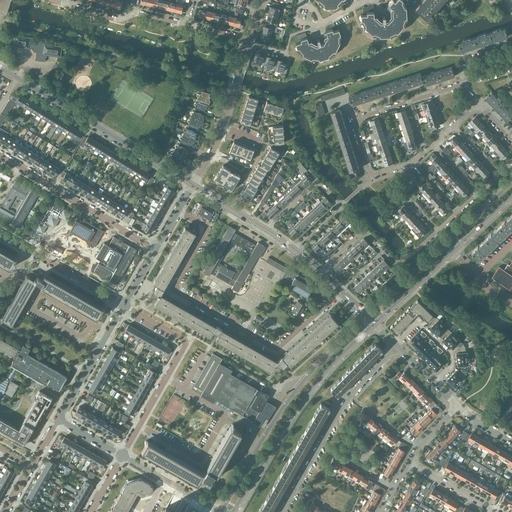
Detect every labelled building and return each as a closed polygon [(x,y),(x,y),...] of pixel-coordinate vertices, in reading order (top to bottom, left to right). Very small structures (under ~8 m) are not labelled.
[(123,1),(118,0),(115,0),(113,7),(120,9),(123,1)] [(161,8),(162,1),(159,0),(155,0),(154,6),(161,8)] [(198,17),(205,18),(207,11),(208,5),(209,2),(202,0),(201,3),(206,4),(204,11),(200,10),(198,17)] [(241,8),(242,6),(245,7),(247,1),(245,0),(235,0),(234,6),(236,7),(241,8)] [(315,0),(318,2),(319,1),(324,5),(323,6),(326,9),(336,9),(339,6),(338,5),(341,0),(342,0),(343,1),(343,0),(315,0)] [(390,11),(390,16),(386,20),(385,20),(385,16),(382,17),(380,18),(379,19),(377,17),(377,16),(374,17),(373,6),(362,7),(363,15),(360,15),(361,20),(362,20),(365,26),(364,27),(372,34),(373,33),(379,35),(379,37),(390,36),(390,35),(395,32),(397,33),(404,25),(403,24),(405,18),(407,18),(406,7),(404,7),(402,2),(403,0),(402,0),(395,0),(394,1),(393,0),(392,0),(388,5),(392,8),(390,10),(390,11)] [(424,0),(423,2),(416,8),(428,19),(432,15),(432,14),(435,10),(436,11),(445,0),(424,0)] [(169,2),(162,1),(161,8),(168,10),(169,2)] [(169,2),(168,10),(174,11),(176,4),(169,2)] [(176,4),(174,11),(181,13),(183,6),(176,4)] [(270,7),(268,14),(277,16),(279,10),(282,11),(282,7),(274,5),(273,8),(270,7)] [(241,19),(237,18),(238,13),(242,14),(243,10),(236,9),(235,12),(234,18),(232,25),(239,27),(241,19)] [(205,18),(212,20),(214,13),(207,11),(205,18)] [(212,20),(219,22),(220,14),(214,13),(212,20)] [(219,22),(226,23),(227,16),(220,14),(219,22)] [(268,21),(268,24),(277,27),(277,24),(275,23),(277,16),(268,14),(266,20),(268,21)] [(226,23),(232,25),(234,18),(227,16),(226,23)] [(277,27),(268,24),(265,23),(260,39),(268,42),(272,30),(276,32),(278,27),(277,27)] [(505,28),(497,30),(490,33),(493,41),(499,39),(499,40),(502,39),(502,38),(508,36),(507,33),(507,31),(506,31),(505,28)] [(311,41),(310,38),(307,39),(305,33),(295,36),(297,43),(295,44),(297,49),(298,49),(302,53),(302,55),(311,60),(312,58),(318,59),(319,61),(329,57),(329,55),(333,52),(335,52),(340,43),(338,42),(339,36),(340,35),(339,30),(333,32),(332,29),(325,31),(326,33),(323,34),(324,37),(324,38),(322,43),(320,43),(319,39),(317,40),(317,41),(315,41),(314,43),(311,42),(311,41)] [(493,41),(490,33),(475,37),(477,46),(484,44),(484,45),(486,44),(486,43),(493,41)] [(61,58),(63,46),(44,43),(44,39),(31,37),(15,35),(13,47),(29,49),(29,48),(33,49),(35,51),(36,52),(35,60),(45,62),(46,55),(61,58)] [(477,46),(475,37),(459,42),(462,51),(468,49),(469,50),(471,49),(471,48),(477,46)] [(258,65),(259,64),(263,65),(266,58),(261,56),(262,55),(256,53),(253,63),(258,65)] [(270,67),(275,69),(277,61),(272,60),(273,59),(267,57),(264,67),(270,69),(270,67)] [(275,70),(281,72),(281,71),(286,72),(288,65),(283,63),(284,62),(278,60),(275,70)] [(47,75),(49,77),(58,65),(55,63),(47,75)] [(455,76),(452,67),(437,72),(440,81),(455,76)] [(440,81),(437,72),(422,77),(424,82),(425,86),(440,81)] [(424,82),(422,77),(421,73),(406,78),(409,87),(424,82)] [(409,87),(406,78),(392,82),(395,91),(409,87)] [(395,91),(392,82),(378,87),(381,96),(395,91)] [(381,96),(378,87),(364,92),(367,101),(381,96)] [(209,97),(210,94),(201,91),(200,94),(198,94),(197,94),(197,95),(197,96),(197,97),(198,97),(197,100),(209,103),(210,100),(209,100),(209,97)] [(367,101),(364,92),(349,96),(352,105),(367,101)] [(488,95),(485,98),(490,103),(489,104),(491,106),(492,105),(496,110),(503,104),(492,92),(489,94),(488,95)] [(21,105),(25,98),(20,95),(18,99),(16,102),(15,102),(14,103),(13,105),(15,106),(17,103),(20,105),(21,105)] [(248,96),(246,101),(256,104),(257,99),(248,96)] [(30,101),(25,98),(21,105),(20,105),(18,108),(20,109),(22,106),(25,108),(26,108),(30,101)] [(208,106),(209,103),(197,100),(196,102),(195,102),(195,103),(194,103),(194,104),(194,105),(195,105),(196,106),(195,109),(204,112),(205,109),(206,109),(207,106),(208,106)] [(31,111),(36,105),(30,101),(26,108),(25,108),(24,111),(25,112),(27,109),(30,111),(31,111)] [(246,101),(245,106),(254,109),(256,104),(246,101)] [(264,108),(263,110),(269,112),(272,103),(266,101),(265,104),(264,104),(263,107),(264,108)] [(434,107),(436,107),(435,104),(433,105),(432,101),(421,104),(423,110),(424,110),(426,110),(434,107)] [(272,103),(269,112),(275,114),(278,105),(272,103)] [(496,110),(503,117),(507,122),(511,117),(511,113),(503,104),(496,110)] [(41,108),(36,105),(31,111),(30,111),(29,114),(30,115),(32,112),(36,114),(36,115),(41,108)] [(278,105),(275,114),(281,116),(284,107),(278,105)] [(245,106),(243,112),(252,114),(254,109),(245,106)] [(434,107),(426,110),(424,110),(426,116),(428,116),(436,113),(435,110),(437,109),(436,107),(434,107)] [(36,115),(36,114),(34,118),(35,119),(37,115),(41,117),(42,118),(46,111),(41,108),(36,115)] [(203,115),(204,112),(195,109),(194,112),(193,111),(192,111),(191,112),(191,113),(191,114),(192,114),(191,117),(202,122),(203,119),(202,118),(204,115),(203,115)] [(340,109),(331,112),(336,127),(345,124),(340,109)] [(407,113),(405,110),(397,112),(399,118),(407,116),(409,115),(408,113),(407,113)] [(42,118),(41,117),(39,121),(41,122),(43,118),(46,120),(47,121),(51,114),(46,111),(42,118)] [(243,112),(242,117),(251,120),(252,114),(243,112)] [(436,113),(428,116),(426,116),(428,122),(430,122),(439,119),(439,116),(437,117),(436,113)] [(56,117),(51,114),(47,121),(46,120),(44,124),(46,125),(48,121),(51,123),(52,124),(56,117)] [(409,115),(407,116),(399,118),(401,124),(409,122),(408,118),(410,118),(409,115)] [(61,120),(56,117),(52,124),(51,123),(49,127),(51,128),(53,125),(56,127),(57,127),(61,120)] [(201,125),(202,122),(191,117),(190,120),(189,120),(188,120),(188,121),(188,122),(189,123),(190,123),(189,126),(197,130),(198,127),(199,127),(200,124),(201,125)] [(242,117),(240,122),(249,125),(251,120),(242,117)] [(470,122),(474,127),(480,122),(475,117),(470,122)] [(379,118),(371,121),(372,127),(381,124),(382,124),(382,121),(380,122),(379,118)] [(430,122),(431,128),(432,128),(436,126),(440,125),(439,122),(440,121),(439,119),(430,122)] [(57,127),(56,127),(54,130),(56,131),(58,128),(61,130),(62,130),(66,123),(61,120),(57,127)] [(401,124),(403,130),(411,128),(413,127),(412,125),(410,125),(409,122),(401,124)] [(484,126),(480,122),(474,127),(478,132),(484,126)] [(62,130),(61,130),(59,133),(61,134),(63,131),(66,133),(67,133),(71,126),(66,123),(62,130)] [(345,124),(336,127),(341,142),(350,139),(345,124)] [(382,124),(381,124),(372,127),(374,133),(383,130),(381,127),(383,126),(382,124)] [(68,134),(71,136),(72,136),(77,129),(71,126),(67,133),(66,133),(65,136),(66,137),(68,134)] [(196,133),(197,130),(189,126),(187,129),(186,128),(185,128),(184,128),(184,129),(184,130),(184,131),(185,131),(183,134),(194,139),(196,136),(195,136),(196,134),(196,133)] [(484,126),(478,132),(482,136),(488,131),(484,126)] [(411,128),(403,130),(405,136),(413,134),(412,130),(414,130),(413,127),(411,128)] [(72,136),(71,136),(70,139),(71,140),(73,137),(78,140),(81,134),(82,133),(77,129),(72,136)] [(384,134),(383,130),(374,133),(376,139),(385,136),(384,136),(386,136),(386,133),(384,134)] [(482,136),(487,141),(493,135),(488,131),(482,136)] [(3,135),(0,139),(0,142),(4,145),(8,138),(9,138),(11,135),(6,132),(4,135),(3,135)] [(193,142),(194,139),(183,134),(182,136),(181,136),(180,137),(180,138),(180,139),(182,140),(180,143),(189,147),(190,144),(191,144),(192,142),(193,142)] [(413,134),(405,136),(407,142),(415,140),(417,139),(416,137),(414,137),(413,134)] [(491,145),(497,140),(493,135),(487,141),(491,145)] [(85,144),(88,146),(89,147),(93,140),(88,136),(87,138),(84,143),(83,143),(81,146),(83,147),(85,144)] [(385,136),(376,139),(378,145),(386,142),(385,139),(387,138),(386,136),(384,136),(385,136)] [(8,138),(4,145),(9,148),(14,141),(16,138),(15,137),(13,140),(9,138),(8,138)] [(447,155),(450,152),(453,149),(456,146),(461,142),(457,137),(451,142),(454,144),(448,149),(446,147),(442,150),(447,155)] [(350,139),(341,142),(345,157),(354,154),(350,139)] [(407,142),(404,143),(406,149),(411,148),(412,151),(417,149),(416,146),(417,146),(416,142),(417,142),(417,139),(415,140),(407,142)] [(9,148),(14,151),(19,144),(20,144),(21,141),(20,140),(18,143),(14,141),(9,148)] [(90,147),(93,149),(94,150),(98,143),(93,140),(89,147),(88,146),(86,150),(88,151),(90,147)] [(495,150),(501,145),(497,140),(491,145),(495,150)] [(227,159),(214,179),(232,190),(247,166),(249,164),(255,149),(234,141),(227,159)] [(388,146),(386,142),(378,145),(376,146),(378,152),(380,151),(390,148),(389,145),(388,146)] [(460,151),(465,146),(461,142),(456,146),(460,151)] [(14,151),(20,154),(24,147),(25,147),(26,144),(25,143),(23,146),(20,144),(19,144),(14,151)] [(95,150),(98,152),(99,153),(104,146),(98,143),(94,150),(93,149),(92,153),(93,154),(95,150)] [(187,150),(189,147),(180,143),(179,145),(178,145),(177,144),(176,144),(176,145),(175,145),(175,146),(176,147),(174,150),(185,156),(187,154),(186,153),(187,150)] [(499,155),(505,149),(501,145),(495,150),(499,155)] [(24,147),(20,154),(25,157),(29,150),(30,151),(32,147),(30,146),(28,149),(25,147),(24,147)] [(104,156),(109,149),(104,146),(99,153),(98,152),(97,156),(98,157),(100,153),(104,155),(104,156)] [(460,151),(464,155),(469,150),(465,146),(460,151)] [(271,147),(268,152),(276,157),(279,152),(271,147)] [(380,151),(382,157),(390,154),(389,151),(391,150),(390,148),(380,151)] [(25,157),(30,160),(34,153),(35,154),(37,150),(35,149),(33,153),(30,151),(29,150),(25,157)] [(114,152),(109,149),(104,156),(104,155),(102,159),(103,160),(105,157),(109,159),(110,159),(114,152)] [(505,149),(499,155),(504,159),(510,154),(505,149)] [(183,159),(185,156),(174,150),(173,152),(172,152),(171,152),(171,153),(171,154),(171,155),(172,155),(168,153),(166,156),(179,163),(180,161),(181,161),(182,158),(183,159)] [(464,155),(468,160),(473,155),(469,150),(464,155)] [(30,160),(35,163),(39,156),(40,157),(42,153),(40,152),(38,156),(35,154),(34,153),(30,160)] [(119,155),(114,152),(110,159),(109,159),(107,162),(109,163),(111,160),(114,162),(115,162),(119,155)] [(268,152),(265,156),(273,161),(276,157),(268,152)] [(359,169),(354,154),(345,157),(350,172),(353,171),(359,169)] [(390,154),(382,157),(385,166),(393,163),(391,158),(393,158),(392,154),(390,154)] [(432,160),(431,161),(434,163),(432,165),(432,166),(430,167),(429,167),(426,170),(426,171),(428,173),(436,165),(441,160),(437,156),(436,156),(434,154),(430,158),(432,160)] [(39,156),(35,163),(40,166),(44,159),(45,160),(47,156),(45,155),(43,159),(40,157),(39,156)] [(115,162),(114,162),(112,165),(114,166),(116,163),(119,165),(120,165),(124,158),(119,155),(115,162)] [(477,159),(473,155),(468,160),(472,164),(477,159)] [(265,156),(262,160),(271,165),(273,161),(265,156)] [(121,166),(124,168),(125,168),(129,161),(124,158),(120,165),(119,165),(117,168),(119,169),(121,166)] [(40,166),(45,170),(49,163),(50,163),(52,160),(50,159),(48,162),(45,160),(44,159),(40,166)] [(472,164),(471,165),(475,170),(476,169),(481,164),(477,159),(472,164)] [(262,160),(260,165),(267,169),(268,170),(271,165),(262,160)] [(436,165),(440,170),(445,165),(441,160),(436,165)] [(130,172),(134,165),(129,161),(125,168),(124,168),(122,171),(124,172),(126,169),(129,171),(130,172)] [(45,170),(50,173),(55,166),(57,163),(56,162),(54,165),(50,163),(49,163),(45,170)] [(300,165),(306,171),(309,169),(302,162),(300,165)] [(259,164),(256,169),(264,174),(267,169),(260,165),(259,164)] [(476,169),(480,173),(485,168),(481,164),(476,169)] [(55,166),(50,173),(56,176),(57,174),(60,169),(61,169),(63,166),(61,165),(59,168),(55,166)] [(130,172),(129,171),(128,175),(129,175),(131,172),(134,174),(135,175),(139,168),(134,165),(130,172)] [(297,167),(301,171),(303,173),(306,171),(299,165),(297,167)] [(440,170),(444,174),(449,169),(445,165),(440,170)] [(135,175),(134,174),(133,178),(134,179),(136,175),(140,177),(140,178),(145,171),(139,168),(135,175)] [(485,168),(480,173),(484,177),(490,173),(485,168)] [(256,169),(253,173),(262,178),(264,174),(256,169)] [(359,169),(353,171),(354,174),(351,177),(355,182),(361,176),(359,169)] [(444,174),(442,175),(446,180),(448,178),(453,174),(449,169),(444,174)] [(150,174),(145,171),(140,178),(140,177),(138,181),(139,182),(141,178),(146,181),(150,174)] [(299,178),(306,185),(311,181),(303,173),(301,171),(299,172),(301,174),(301,175),(302,176),(299,178)] [(71,176),(72,176),(74,173),(72,172),(70,175),(66,173),(63,178),(62,180),(67,183),(71,176)] [(253,173),(251,177),(259,182),(262,178),(253,173)] [(448,178),(446,180),(449,183),(448,184),(449,186),(451,184),(452,183),(457,178),(453,174),(448,178)] [(67,183),(72,186),(76,179),(77,179),(79,176),(77,175),(75,178),(72,176),(71,176),(67,183)] [(251,177),(248,182),(249,182),(256,187),(259,182),(251,177)] [(72,186),(77,189),(82,182),(82,183),(84,179),(83,178),(81,181),(77,179),(76,179),(72,186)] [(302,190),(306,185),(299,178),(295,182),(302,190)] [(452,183),(456,187),(461,182),(457,178),(452,183)] [(15,181),(11,188),(12,188),(1,207),(0,207),(0,216),(19,227),(38,194),(15,181)] [(82,182),(77,189),(83,192),(87,185),(88,186),(89,182),(88,181),(86,185),(82,183),(82,182)] [(249,182),(246,186),(255,191),(257,187),(256,187),(249,182)] [(290,186),(292,188),(297,194),(302,190),(295,182),(290,186)] [(460,192),(465,187),(461,182),(456,187),(460,192)] [(419,188),(424,193),(429,188),(425,183),(423,185),(420,188),(419,188)] [(92,188),(93,189),(94,185),(93,184),(91,188),(88,186),(87,185),(83,192),(88,195),(92,188)] [(167,188),(165,192),(164,193),(171,197),(174,191),(167,187),(168,186),(164,184),(163,186),(167,188)] [(246,186),(244,191),(252,196),(255,191),(246,186)] [(288,192),(293,198),(297,194),(292,188),(290,186),(285,190),(288,192)] [(88,195),(93,198),(97,191),(98,192),(100,188),(98,187),(96,191),(93,189),(92,188),(88,195)] [(465,187),(460,192),(464,196),(469,191),(465,187)] [(433,192),(429,188),(424,193),(428,197),(433,192)] [(164,194),(162,197),(161,198),(168,202),(171,197),(164,193),(165,192),(161,190),(160,192),(164,194)] [(281,194),(282,194),(289,202),(293,198),(288,192),(285,190),(281,194)] [(97,191),(93,198),(98,202),(102,195),(103,195),(105,192),(103,191),(101,194),(98,192),(97,191)] [(244,191),(241,195),(249,200),(252,196),(244,191)] [(428,197),(432,202),(437,197),(433,192),(428,197)] [(98,202),(103,205),(107,198),(108,198),(110,195),(108,194),(106,197),(103,195),(102,195),(98,202)] [(279,201),(284,206),(289,202),(282,194),(279,197),(278,196),(276,197),(279,201)] [(161,199),(159,202),(158,203),(165,207),(168,202),(161,198),(162,197),(158,195),(157,197),(161,199)] [(103,205),(108,208),(112,201),(113,201),(115,198),(113,197),(111,200),(108,198),(107,198),(103,205)] [(275,205),(280,210),(284,206),(279,201),(276,197),(274,199),(278,202),(275,205)] [(320,201),(326,207),(330,203),(325,197),(320,201)] [(436,206),(441,201),(437,197),(432,202),(436,206)] [(60,220),(61,219),(66,222),(71,213),(63,209),(65,207),(49,198),(42,211),(37,220),(39,221),(34,229),(42,234),(47,226),(48,227),(49,225),(54,228),(59,220),(60,220)] [(112,201),(108,208),(113,211),(117,204),(118,204),(120,201),(119,200),(116,203),(113,201),(112,201)] [(158,204),(156,207),(155,208),(162,212),(165,207),(158,203),(159,202),(155,200),(154,202),(158,204)] [(326,207),(320,201),(316,206),(321,211),(326,207)] [(436,206),(440,210),(445,206),(441,201),(436,206)] [(192,211),(200,216),(205,207),(197,202),(192,211)] [(113,211),(118,214),(123,207),(123,208),(125,204),(124,203),(122,206),(118,204),(117,204),(113,211)] [(269,207),(270,209),(275,214),(280,210),(275,205),(272,207),(272,206),(271,206),(269,207)] [(408,210),(409,211),(412,208),(411,206),(407,208),(404,205),(398,211),(402,215),(408,210)] [(123,207),(118,214),(124,217),(125,215),(128,210),(129,211),(131,207),(129,206),(127,210),(123,208),(123,207)] [(155,209),(153,213),(152,213),(159,217),(162,212),(155,208),(156,207),(152,206),(151,207),(155,209)] [(316,206),(311,210),(317,216),(321,211),(316,206)] [(445,206),(440,210),(444,215),(449,210),(445,206)] [(200,216),(213,224),(219,214),(205,207),(200,216)] [(270,209),(269,207),(265,211),(261,214),(261,215),(263,217),(264,217),(266,219),(269,216),(271,218),(275,214),(270,209)] [(317,216),(311,210),(307,214),(312,220),(317,216)] [(402,215),(406,219),(412,214),(413,215),(416,212),(415,210),(410,212),(409,211),(408,210),(402,215)] [(152,214),(150,218),(149,219),(156,223),(159,217),(152,213),(153,213),(149,211),(148,212),(152,214)] [(302,218),(308,224),(312,220),(307,214),(302,218)] [(406,219),(410,224),(416,218),(417,219),(420,216),(418,214),(414,216),(413,215),(412,214),(406,219)] [(511,230),(511,215),(499,227),(507,235),(511,230)] [(149,220),(147,223),(146,224),(154,228),(156,223),(149,219),(150,218),(146,216),(145,218),(149,220)] [(339,221),(344,227),(349,223),(344,217),(339,221)] [(302,218),(298,223),(303,228),(308,224),(302,218)] [(410,224),(413,228),(420,222),(420,223),(424,220),(422,218),(418,220),(417,219),(416,218),(410,224)] [(84,225),(80,222),(78,221),(76,220),(74,224),(73,225),(70,231),(68,234),(68,235),(71,237),(73,233),(88,242),(88,243),(95,247),(104,231),(96,227),(95,226),(86,221),(84,225)] [(295,225),(291,220),(289,222),(290,224),(292,225),(293,227),(298,233),(303,228),(298,223),(295,225)] [(146,224),(147,223),(143,221),(142,223),(146,225),(143,229),(150,233),(154,228),(146,224)] [(340,231),(344,227),(339,221),(334,226),(340,231)] [(420,222),(413,228),(411,230),(415,234),(423,226),(424,227),(428,224),(426,223),(422,225),(420,223),(420,222)] [(298,233),(293,227),(292,225),(287,230),(288,231),(294,237),(298,233)] [(229,284),(233,286),(231,289),(237,292),(257,257),(259,254),(264,246),(258,243),(256,245),(253,244),(247,240),(244,238),(234,233),(235,230),(229,226),(203,272),(209,276),(211,273),(215,276),(228,284),(229,284)] [(334,226),(330,230),(335,236),(340,231),(334,226)] [(431,228),(430,227),(426,229),(424,227),(423,226),(415,234),(419,238),(427,231),(428,232),(431,228)] [(155,292),(161,295),(164,289),(163,289),(164,288),(165,289),(168,284),(167,283),(168,281),(169,282),(172,277),(171,276),(172,274),(173,275),(176,270),(175,269),(176,267),(177,268),(180,263),(179,262),(195,233),(185,227),(153,283),(158,286),(155,292)] [(488,238),(486,240),(493,248),(507,235),(499,227),(490,236),(490,237),(489,238),(488,238)] [(330,230),(325,234),(332,241),(333,242),(337,238),(335,236),(330,230)] [(325,234),(321,238),(326,244),(328,246),(332,241),(325,234)] [(136,250),(113,237),(109,244),(110,244),(99,264),(98,263),(94,270),(117,284),(136,250)] [(321,238),(316,243),(322,248),(326,244),(321,238)] [(359,243),(364,248),(369,244),(364,239),(359,243)] [(493,248),(486,240),(472,252),(473,253),(473,254),(474,255),(480,261),(493,248)] [(322,248),(316,243),(311,247),(319,255),(323,250),(322,248)] [(360,252),(364,248),(359,243),(355,247),(360,252)] [(355,247),(350,251),(355,256),(360,252),(355,247)] [(0,264),(1,265),(2,264),(4,265),(3,266),(8,269),(9,268),(10,269),(16,258),(5,252),(2,250),(0,249),(0,264)] [(350,251),(346,255),(351,260),(355,256),(350,251)] [(346,255),(342,259),(347,264),(351,260),(346,255)] [(382,261),(380,263),(379,264),(385,270),(389,266),(383,260),(384,259),(381,256),(380,257),(382,261)] [(342,259),(337,263),(342,268),(347,264),(342,259)] [(376,267),(375,268),(381,274),(385,270),(379,264),(380,263),(377,260),(376,261),(377,265),(376,267)] [(499,267),(492,278),(505,286),(507,287),(511,290),(511,261),(510,265),(508,264),(505,269),(504,270),(502,268),(499,267)] [(342,268),(337,263),(333,267),(339,274),(344,270),(342,268)] [(373,269),(372,271),(371,271),(377,278),(381,274),(375,268),(376,267),(373,263),(371,265),(373,269)] [(368,274),(367,275),(372,281),(377,278),(371,271),(372,271),(369,267),(367,269),(369,273),(368,274)] [(287,268),(285,273),(280,281),(290,286),(289,287),(290,288),(307,297),(308,297),(313,288),(306,284),(308,280),(297,274),(287,268)] [(365,277),(363,278),(362,279),(368,285),(372,281),(367,275),(368,274),(365,271),(363,273),(365,277)] [(42,284),(41,286),(42,287),(41,288),(47,291),(47,290),(49,291),(48,292),(54,295),(54,294),(56,295),(55,296),(60,299),(61,298),(63,299),(62,300),(67,303),(68,302),(70,303),(69,304),(74,307),(75,306),(77,307),(76,308),(81,311),(82,310),(84,311),(83,312),(88,315),(89,314),(91,315),(90,316),(95,319),(96,318),(97,318),(103,308),(44,274),(44,275),(40,272),(39,275),(32,272),(29,277),(26,275),(1,320),(12,326),(32,290),(33,290),(36,285),(35,284),(37,282),(42,284)] [(361,281),(359,282),(358,283),(364,289),(368,285),(362,279),(363,278),(360,275),(359,277),(361,281)] [(356,279),(355,280),(357,284),(354,287),(360,293),(364,289),(358,283),(359,282),(356,279)] [(161,295),(155,292),(153,292),(150,298),(150,297),(156,301),(154,305),(210,337),(212,334),(217,337),(215,340),(271,372),(276,364),(277,361),(276,361),(277,360),(272,357),(271,358),(269,357),(270,356),(265,353),(264,354),(263,353),(263,352),(258,349),(257,350),(256,349),(256,348),(251,345),(250,346),(221,329),(222,329),(216,326),(187,310),(188,309),(183,306),(182,307),(180,306),(181,305),(176,302),(175,303),(173,302),(174,301),(169,298),(168,299),(166,298),(167,297),(162,294),(161,295)] [(417,300),(410,307),(417,314),(426,322),(430,319),(432,322),(436,318),(431,313),(430,311),(429,310),(428,308),(427,307),(425,305),(424,304),(422,303),(421,303),(419,302),(417,300)] [(298,301),(295,306),(303,311),(306,306),(298,301)] [(303,311),(295,306),(292,311),(300,316),(303,311)] [(413,318),(417,314),(410,307),(406,311),(413,318)] [(409,322),(413,318),(406,311),(402,315),(409,322)] [(277,361),(276,364),(280,367),(282,366),(283,367),(287,363),(290,366),(338,323),(330,314),(305,337),(304,336),(300,340),(301,341),(299,342),(298,341),(294,345),(295,346),(293,347),(292,346),(288,350),(289,351),(287,353),(286,352),(282,356),(283,357),(282,357),(277,361)] [(398,319),(405,326),(409,322),(402,315),(398,319)] [(431,327),(435,332),(442,324),(438,320),(439,320),(437,317),(436,318),(432,322),(434,325),(431,327)] [(394,323),(401,330),(405,326),(398,319),(394,323)] [(401,330),(394,323),(390,328),(397,334),(401,330)] [(442,333),(445,335),(449,330),(447,328),(447,329),(442,324),(435,332),(440,336),(442,333)] [(125,332),(129,334),(130,335),(134,328),(128,325),(124,332),(123,331),(121,335),(123,336),(125,332)] [(130,335),(134,337),(135,338),(139,331),(134,328),(130,335),(129,334),(127,338),(129,339),(130,335)] [(444,340),(448,344),(455,337),(457,335),(453,331),(452,332),(449,330),(445,335),(447,337),(444,340)] [(136,338),(139,340),(140,341),(144,334),(139,331),(135,338),(134,337),(132,341),(134,342),(136,338)] [(141,341),(144,343),(145,344),(149,337),(144,334),(140,341),(139,340),(137,344),(139,345),(141,341)] [(410,348),(411,348),(418,340),(414,336),(406,344),(409,346),(410,345),(411,347),(410,348)] [(19,348),(0,337),(0,348),(0,349),(0,350),(5,351),(4,352),(5,352),(9,353),(9,355),(14,356),(18,349),(19,349),(19,348)] [(146,344),(149,346),(150,347),(154,340),(149,337),(145,344),(144,343),(143,347),(144,348),(146,344)] [(457,347),(458,349),(464,345),(463,343),(462,343),(455,337),(448,344),(453,348),(455,346),(457,347)] [(151,347),(155,349),(156,350),(160,343),(154,340),(150,347),(149,346),(148,350),(149,351),(151,347)] [(418,340),(411,348),(413,350),(414,349),(415,351),(414,352),(415,352),(422,344),(418,340)] [(157,350),(160,352),(161,353),(165,345),(160,343),(156,350),(155,349),(153,353),(155,354),(157,350)] [(364,355),(371,362),(375,357),(376,358),(378,356),(377,355),(382,350),(375,343),(364,355)] [(8,381),(8,380),(8,379),(8,378),(7,378),(6,378),(6,377),(5,377),(4,378),(3,379),(1,380),(0,381),(0,380),(0,399),(1,399),(3,394),(4,393),(12,398),(19,385),(11,381),(12,380),(18,369),(18,368),(22,370),(21,371),(27,374),(27,373),(34,377),(34,378),(40,381),(44,383),(44,381),(58,389),(60,386),(61,386),(64,380),(66,376),(58,372),(58,371),(55,369),(55,370),(48,366),(49,366),(43,362),(42,363),(36,359),(30,355),(30,356),(27,354),(30,348),(23,344),(21,349),(19,348),(19,349),(18,349),(14,356),(13,358),(14,358),(15,359),(14,361),(13,360),(12,364),(16,367),(16,368),(14,367),(8,378),(10,379),(8,381)] [(422,344),(415,352),(417,354),(418,353),(420,355),(419,356),(426,348),(422,344)] [(161,353),(160,352),(158,356),(160,357),(162,353),(166,356),(170,349),(165,345),(161,353)] [(456,354),(457,360),(467,359),(466,350),(465,349),(466,348),(464,345),(458,349),(460,352),(460,353),(456,354)] [(110,353),(117,357),(116,358),(120,360),(121,358),(117,356),(121,349),(116,346),(115,349),(113,348),(110,353)] [(423,360),(430,352),(426,348),(419,356),(421,358),(422,357),(424,359),(423,360)] [(427,364),(434,356),(430,352),(423,360),(425,362),(426,361),(428,363),(427,364)] [(110,353),(107,358),(114,362),(113,363),(117,365),(118,363),(114,361),(116,358),(117,357),(110,353)] [(215,400),(254,421),(269,395),(230,373),(232,370),(220,363),(222,359),(212,354),(194,386),(203,391),(200,396),(213,403),(215,400)] [(371,362),(364,355),(352,366),(360,373),(364,369),(365,369),(367,367),(366,367),(371,362)] [(434,356),(427,364),(429,366),(430,365),(432,367),(431,368),(438,360),(434,356)] [(107,358),(104,364),(111,368),(110,368),(114,370),(115,369),(111,367),(113,363),(114,362),(107,358)] [(462,366),(460,370),(467,372),(468,369),(467,369),(468,367),(467,359),(457,360),(458,366),(462,365),(462,366)] [(443,364),(438,360),(431,368),(433,370),(434,369),(436,371),(443,364)] [(104,364),(101,369),(108,373),(107,374),(111,375),(112,374),(108,372),(110,368),(111,368),(104,364)] [(149,370),(147,373),(146,374),(153,378),(156,373),(155,372),(150,369),(150,368),(146,366),(145,368),(149,370)] [(355,378),(360,373),(352,366),(341,378),(348,385),(353,380),(354,381),(356,379),(355,378)] [(101,369),(98,374),(105,378),(104,379),(108,381),(109,379),(105,377),(107,374),(108,373),(101,369)] [(399,377),(404,382),(411,375),(409,374),(406,370),(404,371),(404,372),(402,374),(399,372),(394,377),(397,380),(399,377)] [(456,371),(452,376),(459,383),(464,377),(465,375),(466,375),(467,372),(460,370),(459,373),(459,374),(456,371)] [(146,375),(144,378),(143,379),(150,383),(153,378),(146,374),(147,373),(143,371),(142,373),(146,375)] [(98,374),(95,379),(102,383),(101,384),(105,386),(106,384),(102,382),(104,379),(105,378),(98,374)] [(413,377),(411,375),(404,382),(409,387),(414,382),(411,379),(413,377)] [(459,383),(452,376),(447,380),(450,383),(448,385),(455,391),(457,389),(455,387),(459,383)] [(143,380),(141,384),(140,384),(147,389),(150,383),(143,379),(144,378),(140,377),(139,378),(143,380)] [(348,385),(341,378),(330,389),(337,396),(342,392),(344,390),(344,389),(348,385)] [(95,379),(92,384),(99,388),(98,389),(102,391),(103,389),(99,387),(101,384),(102,383),(95,379)] [(140,385),(138,389),(137,390),(144,394),(147,389),(140,384),(141,384),(137,382),(136,383),(140,385)] [(417,385),(414,382),(409,387),(414,392),(421,385),(419,383),(417,385)] [(99,388),(92,384),(89,390),(91,391),(96,394),(95,395),(99,397),(100,395),(96,393),(98,389),(99,388)] [(414,392),(418,396),(423,391),(421,388),(422,387),(421,385),(414,392)] [(511,386),(498,411),(503,413),(503,414),(511,418),(511,415),(511,386)] [(137,391),(135,394),(134,395),(142,399),(144,394),(137,390),(138,389),(134,387),(133,389),(137,391)] [(418,396),(416,398),(421,402),(423,400),(431,392),(429,390),(426,393),(423,391),(418,396)] [(0,431),(13,439),(23,445),(33,428),(45,407),(51,397),(39,391),(36,397),(37,397),(38,398),(19,430),(0,419),(0,431)] [(134,396),(132,399),(131,400),(139,404),(142,399),(134,395),(135,394),(131,392),(130,394),(134,396)] [(433,393),(431,392),(423,400),(427,404),(432,399),(429,397),(433,393)] [(131,401),(129,404),(128,405),(136,409),(139,404),(131,400),(132,399),(128,398),(128,399),(131,401)] [(442,410),(432,400),(427,404),(431,408),(432,409),(438,415),(442,410)] [(128,405),(129,404),(125,403),(125,404),(128,406),(125,411),(131,414),(132,415),(136,409),(128,405)] [(323,405),(321,404),(313,418),(322,423),(325,417),(326,418),(327,415),(326,415),(330,409),(329,408),(323,405)] [(75,414),(80,417),(84,410),(85,410),(87,407),(85,406),(83,409),(79,407),(75,414)] [(438,415),(432,409),(431,408),(427,413),(432,418),(435,415),(436,417),(438,415)] [(80,417),(85,420),(89,413),(90,413),(92,410),(90,409),(89,412),(85,410),(84,410),(80,417)] [(361,421),(364,423),(368,417),(366,415),(367,413),(363,409),(360,412),(363,414),(356,423),(358,424),(361,421)] [(85,420),(91,423),(95,416),(96,416),(97,413),(96,412),(94,415),(90,413),(89,413),(85,420)] [(427,413),(423,417),(429,424),(431,422),(429,420),(432,418),(427,413)] [(91,423),(96,426),(100,419),(101,419),(102,416),(101,415),(99,418),(96,416),(95,416),(91,423)] [(364,423),(369,426),(375,419),(373,417),(371,419),(368,417),(364,423)] [(423,417),(418,421),(424,426),(426,424),(428,425),(429,424),(423,417)] [(96,426),(101,429),(105,422),(106,422),(108,419),(106,418),(104,421),(101,419),(100,419),(96,426)] [(322,423),(313,418),(305,432),(314,437),(317,431),(318,431),(319,429),(318,428),(322,423)] [(369,426),(374,430),(378,424),(375,422),(376,420),(375,419),(369,426)] [(101,429),(106,432),(110,425),(111,425),(113,422),(111,421),(109,424),(106,422),(105,422),(101,429)] [(414,426),(421,432),(423,431),(421,429),(424,426),(418,421),(414,426)] [(421,432),(414,426),(412,423),(410,425),(412,427),(410,430),(415,435),(418,432),(419,434),(421,432)] [(106,432),(111,435),(116,428),(118,425),(117,424),(115,427),(111,425),(110,425),(106,432)] [(378,434),(384,426),(382,425),(381,426),(378,424),(374,430),(378,434)] [(147,442),(142,452),(179,473),(180,474),(195,482),(198,484),(200,479),(204,481),(203,482),(211,486),(210,485),(209,485),(212,480),(212,481),(214,478),(211,477),(214,472),(217,474),(227,457),(228,455),(241,432),(238,431),(237,430),(232,427),(231,426),(228,431),(227,430),(224,435),(225,436),(224,438),(223,437),(220,442),(221,443),(220,444),(219,444),(216,449),(217,450),(216,451),(215,451),(212,456),(213,457),(212,458),(211,458),(208,463),(209,464),(207,468),(204,472),(198,469),(198,470),(196,469),(197,468),(194,466),(191,465),(191,466),(189,465),(190,464),(184,461),(184,462),(182,461),(183,460),(177,457),(177,458),(175,457),(176,456),(170,453),(170,454),(165,452),(158,448),(151,444),(148,441),(147,442)] [(378,434),(383,437),(388,431),(385,429),(386,427),(384,426),(378,434)] [(461,431),(456,426),(451,430),(457,435),(461,431)] [(116,428),(111,435),(117,438),(121,431),(122,431),(124,428),(122,427),(120,430),(116,428)] [(457,435),(451,430),(448,434),(453,439),(457,435)] [(383,437),(388,441),(394,433),(392,432),(390,434),(388,431),(383,437)] [(297,446),(306,450),(309,445),(310,445),(311,443),(310,442),(314,437),(305,432),(297,446)] [(396,435),(394,433),(388,441),(393,445),(396,446),(399,441),(397,439),(394,437),(396,435)] [(468,439),(473,442),(477,436),(472,433),(471,435),(468,433),(465,440),(467,441),(468,439)] [(448,434),(444,439),(449,444),(453,439),(448,434)] [(473,442),(478,445),(482,439),(477,436),(473,442)] [(66,447),(70,440),(64,437),(60,444),(60,443),(58,447),(59,448),(61,444),(65,446),(66,447)] [(440,443),(445,448),(449,444),(444,439),(440,443)] [(478,445),(484,448),(487,442),(482,439),(478,445)] [(66,447),(65,446),(63,450),(65,451),(67,447),(70,449),(71,450),(75,443),(70,440),(66,447)] [(492,445),(487,442),(484,448),(489,451),(492,445)] [(72,450),(75,452),(76,453),(80,446),(75,443),(71,450),(70,449),(68,453),(70,454),(72,450)] [(440,443),(436,447),(441,452),(445,448),(440,443)] [(497,448),(492,445),(489,451),(487,454),(492,456),(494,454),(497,448)] [(77,453),(80,455),(81,456),(85,449),(80,446),(76,453),(75,452),(73,456),(75,457),(77,453)] [(302,456),(306,450),(297,446),(289,460),(298,464),(301,459),(302,459),(303,457),(302,456)] [(436,447),(432,452),(437,456),(441,452),(436,447)] [(398,448),(395,453),(402,457),(403,453),(405,455),(407,452),(404,451),(401,449),(399,448),(398,448)] [(494,454),(499,457),(502,450),(497,448),(494,454)] [(82,456),(86,458),(86,459),(90,452),(85,449),(81,456),(80,455),(79,459),(80,460),(82,456)] [(502,450),(499,457),(504,460),(507,453),(502,450)] [(87,459),(91,461),(92,462),(96,455),(90,452),(86,459),(86,458),(84,462),(85,463),(87,459)] [(432,452),(428,456),(432,460),(432,462),(437,464),(439,462),(434,459),(437,456),(432,452)] [(395,453),(392,458),(401,463),(402,461),(400,460),(402,457),(395,453)] [(93,462),(96,464),(97,465),(101,458),(96,455),(92,462),(91,461),(89,465),(90,465),(89,468),(90,469),(91,466),(92,466),(92,464),(93,462)] [(97,465),(96,464),(94,468),(96,469),(98,465),(102,468),(106,461),(101,458),(97,465)] [(392,458),(389,463),(396,467),(398,464),(400,465),(401,463),(392,458)] [(332,467),(338,470),(341,464),(338,462),(339,460),(337,459),(335,463),(332,462),(328,468),(331,469),(332,467)] [(53,469),(52,470),(56,472),(57,470),(53,468),(56,464),(51,461),(49,460),(46,465),(53,469)] [(294,470),(298,464),(289,460),(281,474),(290,478),(293,473),(294,473),(295,471),(294,470)] [(389,463),(386,469),(395,473),(396,471),(394,470),(396,467),(389,463)] [(453,465),(448,463),(445,469),(450,472),(453,465)] [(338,470),(343,473),(348,465),(346,464),(344,465),(341,464),(338,470)] [(4,473),(11,477),(14,472),(7,468),(7,467),(4,465),(3,467),(6,469),(4,472),(4,473)] [(46,465),(43,470),(50,474),(49,475),(53,477),(54,475),(50,473),(52,470),(53,469),(46,465)] [(343,473),(348,476),(352,470),(348,468),(350,466),(348,465),(343,473)] [(450,472),(455,475),(458,468),(453,465),(450,472)] [(455,475),(460,478),(463,471),(458,468),(455,475)] [(348,476),(353,479),(358,471),(356,469),(355,471),(352,470),(348,476)] [(395,473),(386,469),(383,474),(390,478),(392,474),(394,475),(395,473)] [(47,480),(46,480),(50,482),(51,481),(47,479),(49,475),(50,474),(43,470),(40,476),(47,480)] [(4,473),(4,472),(1,471),(0,472),(3,474),(1,478),(8,483),(11,477),(4,473)] [(353,479),(358,482),(362,476),(359,474),(360,472),(358,471),(353,479)] [(465,480),(469,474),(463,471),(460,478),(465,480)] [(290,479),(281,474),(273,488),(282,493),(285,486),(286,487),(287,485),(287,484),(290,479)] [(474,477),(469,474),(465,480),(470,483),(474,477)] [(358,482),(364,485),(368,477),(366,475),(365,477),(362,476),(358,482)] [(0,484),(5,488),(8,483),(1,478),(0,476),(0,479),(0,480),(0,484)] [(47,480),(40,476),(37,481),(44,485),(43,486),(47,487),(48,486),(44,484),(46,480),(47,480)] [(83,476),(82,478),(86,480),(85,481),(91,484),(93,482),(83,476)] [(364,485),(372,489),(375,484),(372,482),(373,482),(369,480),(370,478),(368,477),(364,485)] [(470,483),(475,486),(479,480),(474,477),(470,483)] [(85,482),(83,485),(82,486),(89,490),(92,485),(91,484),(85,481),(86,480),(82,478),(81,480),(85,482)] [(125,511),(136,494),(135,493),(135,492),(138,491),(142,493),(142,494),(145,494),(153,491),(152,486),(151,486),(150,485),(150,484),(141,479),(141,480),(139,479),(139,478),(128,481),(129,482),(128,483),(127,483),(122,490),(123,491),(121,493),(119,496),(120,497),(116,503),(115,502),(114,506),(113,509),(112,508),(110,511),(111,511),(110,511),(125,511)] [(414,480),(411,486),(417,489),(420,484),(414,480)] [(475,486),(480,489),(484,483),(479,480),(475,486)] [(37,481),(34,486),(41,490),(40,491),(44,493),(45,491),(41,489),(43,486),(44,485),(37,481)] [(86,495),(89,490),(82,486),(83,485),(79,483),(78,485),(82,487),(80,490),(79,491),(86,495)] [(480,489),(485,492),(489,486),(484,483),(480,489)] [(34,486),(31,491),(38,495),(37,496),(41,498),(42,496),(38,494),(40,491),(41,490),(34,486)] [(411,486),(408,491),(414,494),(417,489),(411,486)] [(485,492),(490,495),(494,489),(489,486),(485,492)] [(282,493),(273,488),(265,502),(274,507),(277,500),(278,501),(280,499),(279,498),(282,493)] [(79,491),(80,490),(76,489),(75,490),(79,492),(77,496),(76,496),(83,501),(86,495),(79,491)] [(433,489),(432,491),(430,495),(435,498),(438,492),(433,489)] [(494,489),(490,495),(496,498),(496,497),(499,498),(502,492),(500,490),(499,492),(494,489)] [(377,492),(374,491),(374,490),(374,491),(371,496),(377,499),(379,496),(381,497),(382,495),(379,494),(377,492)] [(31,491),(28,496),(35,500),(34,501),(38,503),(39,501),(35,499),(37,496),(38,495),(31,491)] [(408,491),(405,496),(411,499),(414,494),(408,491)] [(435,498),(440,501),(443,495),(438,492),(435,498)] [(76,497),(74,501),(73,502),(80,506),(83,501),(76,496),(77,496),(73,494),(72,495),(76,497)] [(443,495),(440,501),(438,504),(441,505),(442,502),(445,504),(448,498),(443,495)] [(511,498),(506,495),(503,501),(502,502),(502,503),(504,504),(505,504),(505,503),(507,505),(511,498)] [(35,500),(28,496),(25,502),(27,503),(32,506),(31,506),(35,508),(36,507),(32,505),(34,501),(35,500)] [(371,496),(368,501),(376,506),(377,504),(375,503),(377,499),(371,496)] [(402,501),(408,504),(411,499),(405,496),(402,501)] [(454,500),(448,498),(445,504),(450,507),(454,500)] [(73,503),(71,506),(70,507),(77,511),(80,506),(73,502),(74,501),(70,499),(69,501),(73,503)] [(450,507),(455,510),(458,505),(459,503),(459,502),(457,501),(456,501),(456,502),(454,500),(450,507)] [(308,510),(312,511),(313,511),(317,506),(314,504),(315,502),(313,501),(311,505),(308,503),(306,507),(308,509),(308,510)] [(368,501),(365,506),(371,510),(373,507),(375,508),(376,506),(368,501)] [(402,501),(399,506),(406,509),(408,504),(402,501)] [(270,511),(271,511),(274,507),(265,502),(259,511),(270,511)]
